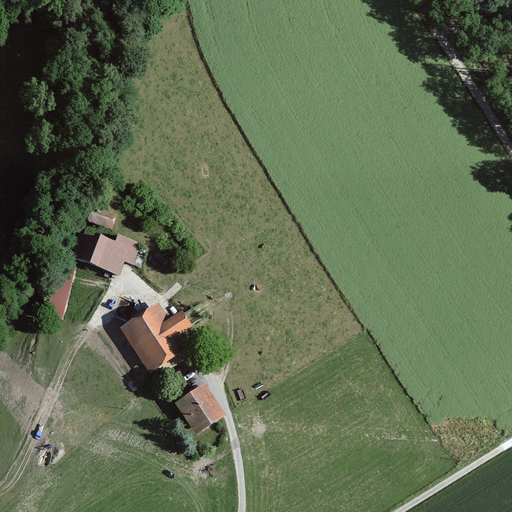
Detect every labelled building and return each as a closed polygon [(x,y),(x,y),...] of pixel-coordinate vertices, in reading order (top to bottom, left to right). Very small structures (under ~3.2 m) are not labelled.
[(84,232),(111,240),(118,218),(90,210),(84,232)] [(115,246),(79,234),(70,262),(120,277),(124,263),(135,266),(142,244),(118,237),(115,246)] [(75,267),(54,265),(43,315),(66,320),(75,267)] [(160,308),(123,332),(154,380),(189,357),(181,344),(195,335),(183,317),(172,325),(160,308)] [(202,391),(175,411),(199,444),(226,424),(202,391)]
